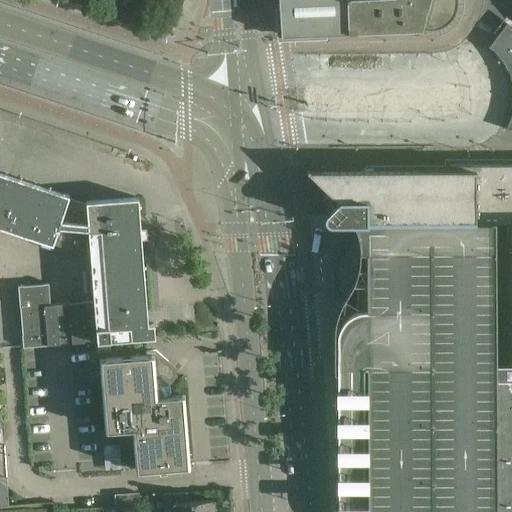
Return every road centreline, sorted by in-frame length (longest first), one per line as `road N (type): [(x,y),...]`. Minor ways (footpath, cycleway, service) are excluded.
road 1 (secondary): [(301,511),(273,198),(263,155),(234,110)]
road 2 (secondary): [(210,147),(226,181),(233,229),(259,511)]
road 3 (secondary): [(0,68),(185,131),(210,147)]
road 4 (secondary): [(185,90),(0,29)]
